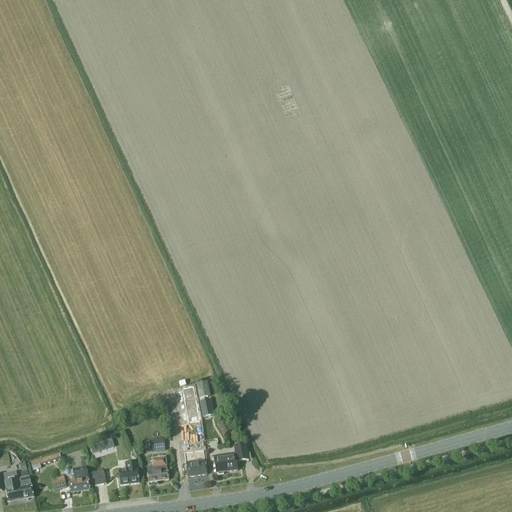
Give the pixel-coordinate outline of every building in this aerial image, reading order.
[(210,396),(207,382),(196,385),(199,399),(210,396)] [(194,404),(191,393),(176,397),(179,407),(194,404)] [(213,416),(210,400),(200,402),(203,418),(213,416)] [(155,453),(166,452),(164,439),(154,440),(155,453)] [(90,447),(93,454),(113,448),(111,440),(90,447)] [(141,455),(137,447),(132,449),(136,458),(141,455)] [(250,461),(248,448),(235,450),(235,454),(215,457),(217,474),(218,474),(219,476),(224,476),(224,473),(238,472),(237,463),(250,461)] [(61,460),(59,455),(31,464),(33,472),(41,469),(40,466),(61,460)] [(168,480),(165,457),(151,459),(152,467),(146,468),(148,483),(168,480)] [(206,475),(204,461),(185,463),(187,478),(206,475)] [(139,484),(136,462),(127,464),(128,470),(118,471),(120,486),(139,484)] [(90,490),(86,468),(72,470),(74,479),(69,480),(71,493),(90,490)] [(106,485),(103,472),(93,474),(95,487),(106,485)] [(30,478),(5,482),(7,491),(6,491),(9,503),(34,498),(30,478)] [(66,487),(64,479),(53,482),(55,490),(66,487)]
